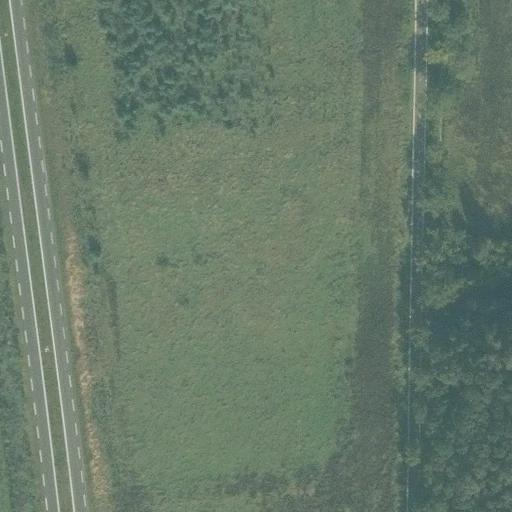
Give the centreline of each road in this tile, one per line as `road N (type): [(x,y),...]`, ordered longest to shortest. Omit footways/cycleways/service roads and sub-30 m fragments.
road 1 (primary): [(78,511),(13,0)]
road 2 (primary): [(0,109),(50,511)]
